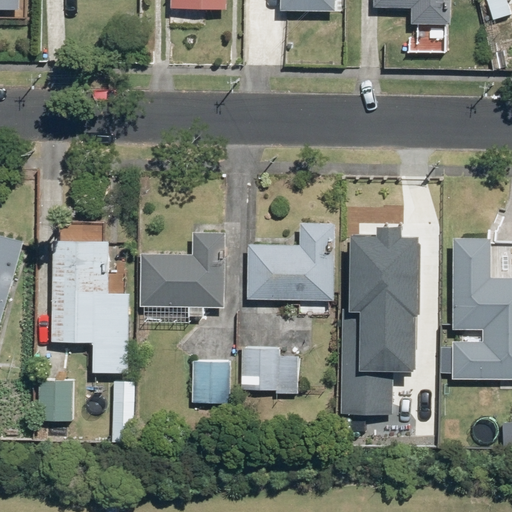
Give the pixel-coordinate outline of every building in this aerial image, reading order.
[(0,0),(0,11),(22,12),(22,0),(0,0)] [(228,0),(172,0),(172,9),(228,10),(228,0)] [(281,0),(282,12),(338,13),(337,0),(281,0)] [(452,0),(374,0),(375,8),(413,9),(412,26),(452,26),(452,0)] [(511,0),(497,0),(501,11),(511,7),(511,0)] [(249,243),(247,298),(335,300),(336,222),(300,222),(300,244),(249,243)] [(142,251),(141,305),(225,307),(227,231),(193,231),(193,253),(142,251)] [(0,233),(0,324),(24,240),(0,233)] [(511,379),(511,275),(491,276),(492,238),(455,237),(453,329),(483,330),(483,340),(453,340),(452,378),(511,379)] [(54,239),(53,341),(93,342),(93,372),(129,372),(130,293),(110,292),(110,240),(54,239)] [(344,291),(343,349),(431,350),(432,275),(399,274),(399,292),(344,291)] [(300,396),(302,357),(282,356),(282,348),(244,346),(242,388),(277,390),(277,395),(300,396)] [(233,361),(195,359),(193,403),(231,404),(233,361)] [(76,379),(42,378),(40,421),(74,422),(76,379)]
